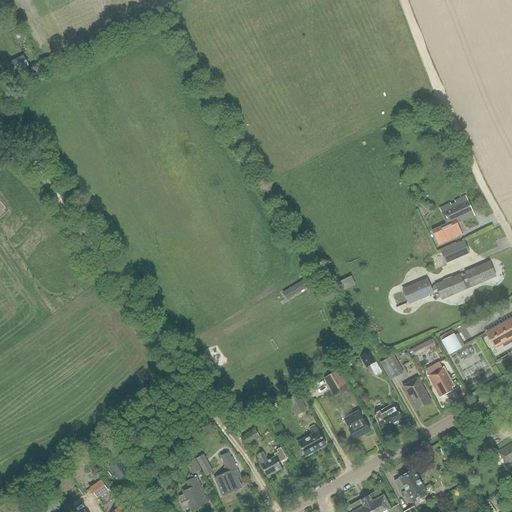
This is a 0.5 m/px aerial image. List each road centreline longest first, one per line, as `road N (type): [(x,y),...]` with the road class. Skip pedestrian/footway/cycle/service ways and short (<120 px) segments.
road 1 (track): [(279,511),(0,116)]
road 2 (unclassified): [(317,496),(511,388)]
road 3 (track): [(402,0),(470,160)]
